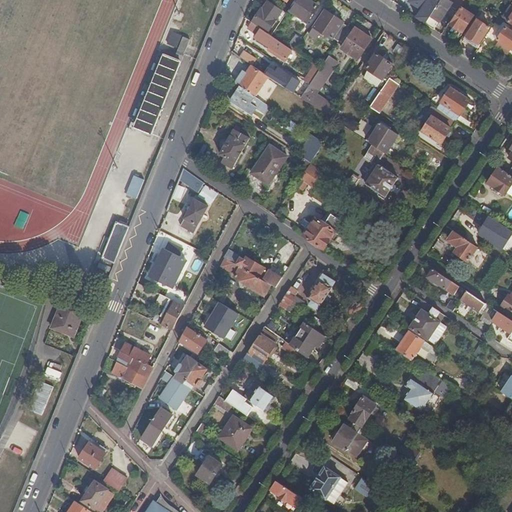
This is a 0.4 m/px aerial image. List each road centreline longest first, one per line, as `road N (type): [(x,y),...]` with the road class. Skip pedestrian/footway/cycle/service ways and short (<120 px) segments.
road 1 (residential): [(151,482),(308,248)]
road 2 (residential): [(241,200),(115,444)]
road 3 (tertiary): [(173,153),(76,398)]
road 4 (tertiary): [(239,511),(381,298)]
road 5 (tertiary): [(381,298),(511,102)]
road 6 (residential): [(367,0),(511,97)]
road 7 (tertiary): [(236,0),(173,153)]
road 8 (tertiary): [(76,398),(30,511)]
